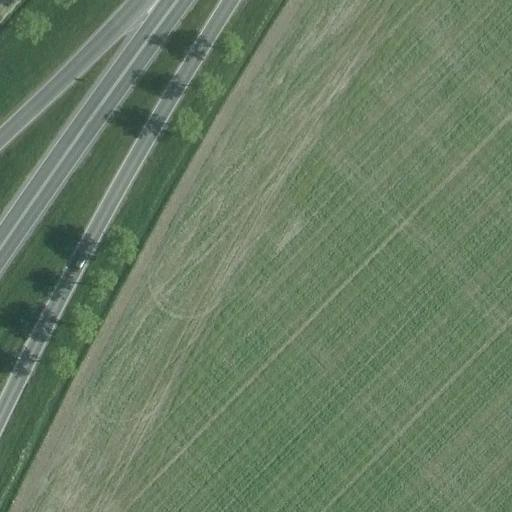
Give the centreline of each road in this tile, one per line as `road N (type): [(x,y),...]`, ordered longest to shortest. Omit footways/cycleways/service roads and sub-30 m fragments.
road 1 (trunk): [(0,428),(97,221),(234,0)]
road 2 (trunk): [(0,254),(178,0)]
road 3 (trunk): [(155,0),(0,140)]
